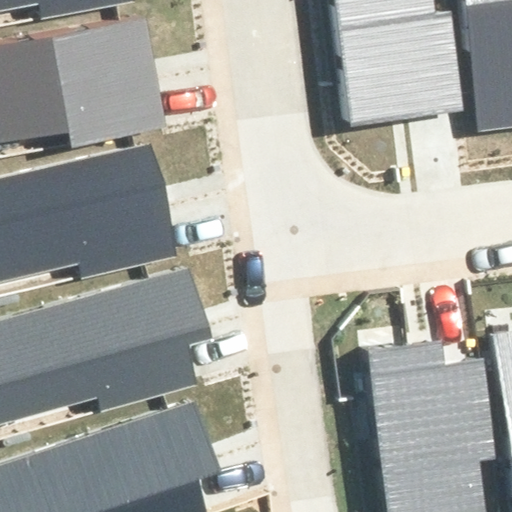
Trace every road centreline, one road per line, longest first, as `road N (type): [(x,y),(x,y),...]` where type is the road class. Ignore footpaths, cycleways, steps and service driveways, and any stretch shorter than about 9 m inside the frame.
road 1 (residential): [(310,511),(295,460),(271,231)]
road 2 (residential): [(271,231),(511,197)]
road 3 (residential): [(271,231),(256,0)]
